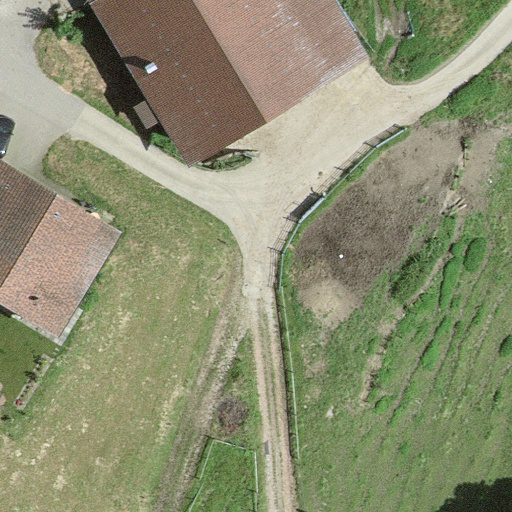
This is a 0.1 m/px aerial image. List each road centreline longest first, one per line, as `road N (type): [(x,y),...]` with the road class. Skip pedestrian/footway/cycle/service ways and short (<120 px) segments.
road 1 (track): [(0,81),(260,237),(462,84),(511,36)]
road 2 (track): [(171,511),(260,237)]
road 3 (track): [(283,511),(260,237)]
